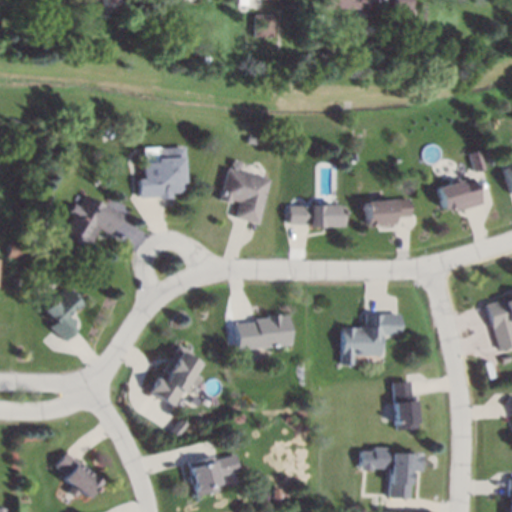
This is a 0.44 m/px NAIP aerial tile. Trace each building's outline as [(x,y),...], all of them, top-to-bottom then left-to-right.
[(125,0),(125,6),(117,6),(117,11),(102,11),(102,0),(125,0)] [(367,0),(367,4),(367,8),(320,6),(320,3),(320,0),(367,0)] [(408,0),(408,5),(408,8),(399,8),(390,8),(390,5),(390,0),(408,0)] [(146,8),(146,16),(132,15),(132,7),(146,8)] [(251,14),(269,15),(268,35),(268,36),(248,35),(249,14),(251,14)] [(33,41),(32,50),(25,49),(26,40),(33,41)] [(184,191),(169,193),(170,197),(167,198),(157,198),(157,196),(137,197),(137,194),(136,179),(142,178),(141,162),(152,161),(152,156),(154,156),(153,148),(180,145),(184,191)] [(55,150),(52,158),(44,155),(46,147),(55,150)] [(484,168),(482,169),(472,172),(471,169),(466,153),(477,149),(484,168)] [(492,164),(487,166),(483,151),(488,149),(492,164)] [(511,192),(509,193),(508,193),(501,169),(511,165),(511,192)] [(265,180),(253,223),(231,217),(236,201),(229,199),(227,203),(215,199),(224,168),(265,180)] [(472,185),(474,185),(479,203),(463,207),(453,210),(451,205),(439,208),(433,188),(468,178),(469,178),(472,185)] [(336,196),(336,201),(332,203),(328,201),(328,195),(333,193),(336,196)] [(103,205),(104,203),(105,204),(120,211),(111,230),(109,229),(107,233),(107,234),(96,229),(86,251),(58,238),(69,215),(66,213),(71,203),(77,205),(82,195),(103,205)] [(407,215),(407,216),(393,217),(391,217),(392,223),(363,225),(362,200),(389,199),(405,197),(407,215)] [(340,225),(306,224),(284,224),(284,221),(284,205),(340,206),(340,225)] [(15,244),(15,256),(4,255),(5,243),(15,244)] [(78,302),(69,312),(67,310),(63,314),(72,323),(70,326),(73,329),(73,330),(62,341),(51,330),(46,326),(50,323),(45,319),(49,315),(41,308),(62,286),(78,302)] [(511,319),(508,321),(511,332),(511,345),(496,350),(495,345),(482,307),(481,304),(498,298),(500,303),(511,298),(511,319)] [(395,335),(379,335),(379,347),(376,346),(376,355),(349,354),(349,364),(337,364),(337,327),(355,327),(355,325),(361,325),(361,313),(362,313),(394,313),(395,313),(395,335)] [(276,316),(283,315),(286,343),(233,349),(230,323),(231,323),(250,321),(250,318),(251,318),(263,317),(263,315),(275,314),(276,316)] [(192,362),(186,372),(193,376),(187,385),(180,381),(166,405),(162,403),(149,395),(143,392),(153,375),(159,378),(162,373),(161,372),(174,350),(192,362)] [(406,394),(406,395),(410,394),(415,427),(392,430),(386,383),(403,381),(404,380),(406,394)] [(385,448),(384,467),(369,467),(368,470),(357,470),(357,466),(356,466),(357,451),(369,451),(369,447),(385,448)] [(61,453),(72,462),(95,481),(82,497),(75,491),(70,497),(64,491),(69,485),(60,478),(62,475),(50,464),(60,452),(61,453)] [(418,454),(417,470),(409,470),(408,484),(407,484),(406,497),(406,498),(386,497),(386,494),(387,452),(418,454)] [(233,470),(213,476),(216,489),(191,496),(182,463),(182,462),(207,455),(208,460),(214,459),(229,454),(233,470)] [(279,497),(271,498),(270,488),(278,488),(279,497)]
